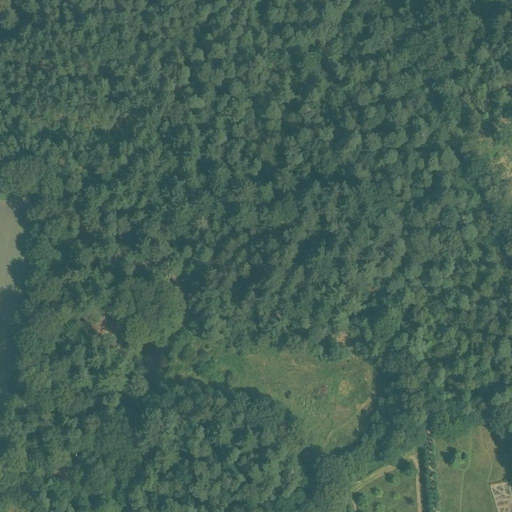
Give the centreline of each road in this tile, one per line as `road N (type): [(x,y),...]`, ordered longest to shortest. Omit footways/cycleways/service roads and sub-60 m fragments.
road 1 (track): [(34,192),(65,182),(98,184),(239,235),(306,237),(461,172)]
road 2 (track): [(511,287),(384,0)]
road 3 (track): [(442,0),(464,53),(511,104)]
